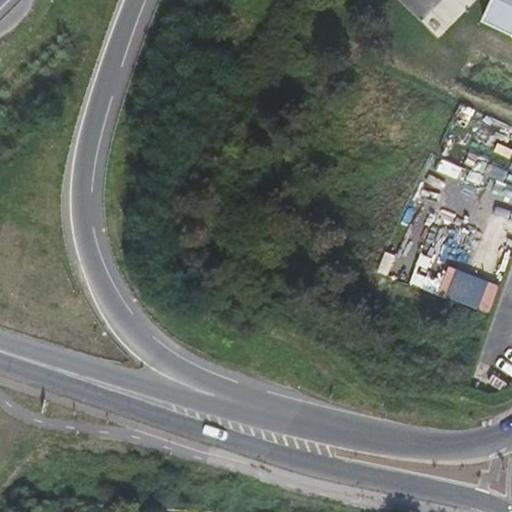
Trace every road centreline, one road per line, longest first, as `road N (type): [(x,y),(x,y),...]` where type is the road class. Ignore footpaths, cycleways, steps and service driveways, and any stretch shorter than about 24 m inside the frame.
road 1 (motorway): [(387,440),(227,392),(169,363),(114,313),(80,209),(84,161),(134,0)]
road 2 (primary): [(24,363),(297,463),(511,510)]
road 3 (primary): [(387,440),(311,432),(24,363)]
road 4 (primary): [(511,435),(387,440)]
